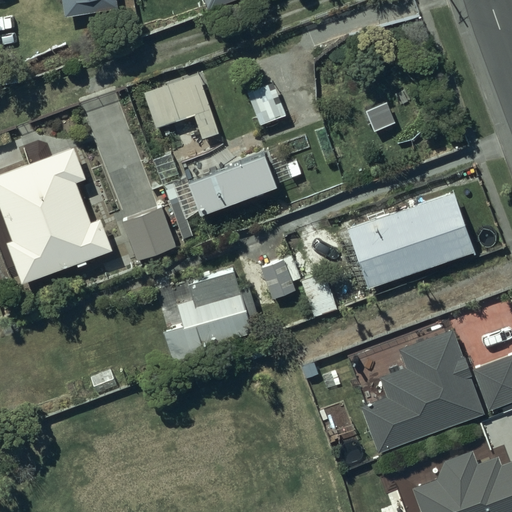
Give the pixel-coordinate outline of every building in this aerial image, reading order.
[(59,0),(62,14),(115,6),(114,0),(59,0)] [(248,90),(261,123),(288,112),(275,80),(248,90)] [(387,100),(366,109),(375,130),(396,121),(387,100)] [(341,128),(325,136),(336,160),(352,153),(341,128)] [(23,283),(114,249),(101,215),(92,219),(77,180),(86,177),(74,146),(0,173),(0,204),(13,239),(8,241),(23,283)] [(201,214),(278,185),(266,152),(188,181),(201,214)] [(471,247),(460,216),(465,215),(458,196),(454,197),(451,188),(344,225),(365,283),(471,247)] [(138,259),(177,244),(163,205),(123,220),(138,259)] [(294,287),(291,280),(301,276),(293,257),(284,261),(281,256),(258,265),(271,296),(294,287)] [(245,284),(236,288),(229,266),(185,282),(190,295),(173,302),(180,322),(160,329),(171,359),(251,330),(246,315),(255,312),(245,284)] [(318,272),(300,278),(310,309),(329,303),(318,272)] [(375,448),(480,410),(449,326),(395,347),(402,364),(376,374),(384,394),(358,404),(375,448)] [(511,351),(511,350),(470,366),(486,408),(511,397),(511,351)] [(490,451),(473,456),(470,446),(442,456),(433,477),(410,485),(419,511),(511,511),(511,410),(480,422),(490,451)]
